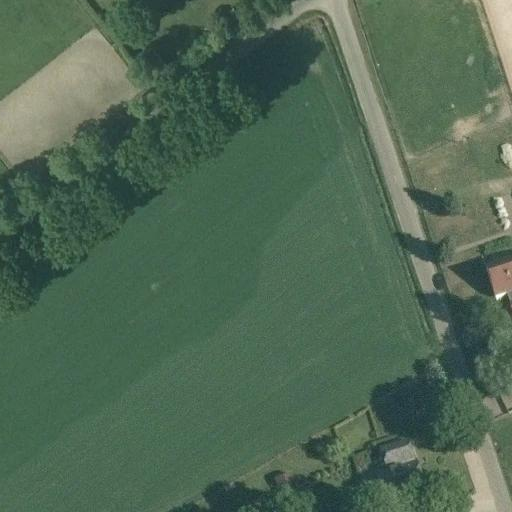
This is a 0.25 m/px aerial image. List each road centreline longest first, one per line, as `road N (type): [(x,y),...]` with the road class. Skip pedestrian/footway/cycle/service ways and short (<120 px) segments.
road 1 (unclassified): [(505,511),(334,0)]
road 2 (unclassified): [(0,239),(305,0)]
